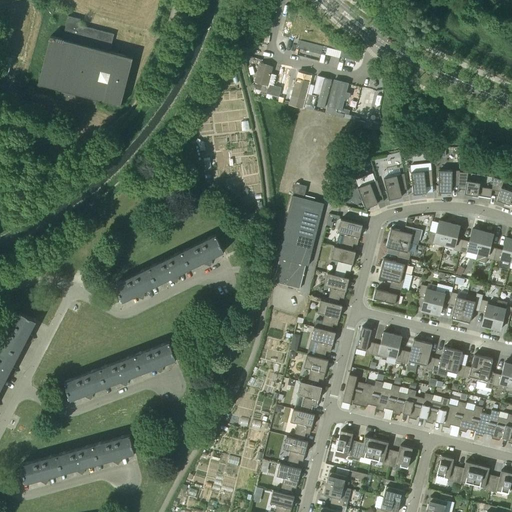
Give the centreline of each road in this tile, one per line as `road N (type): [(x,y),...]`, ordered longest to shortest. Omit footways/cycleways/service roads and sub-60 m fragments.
road 1 (residential): [(511,351),(356,311)]
road 2 (residential): [(71,289),(129,313),(217,274)]
road 3 (residential): [(167,385),(70,411),(21,386)]
road 4 (tertiary): [(511,106),(378,40)]
road 5 (residential): [(511,221),(433,206),(376,219)]
road 6 (unclassified): [(271,55),(358,77),(378,40)]
road 7 (residential): [(126,478),(107,474),(27,493),(0,483)]
